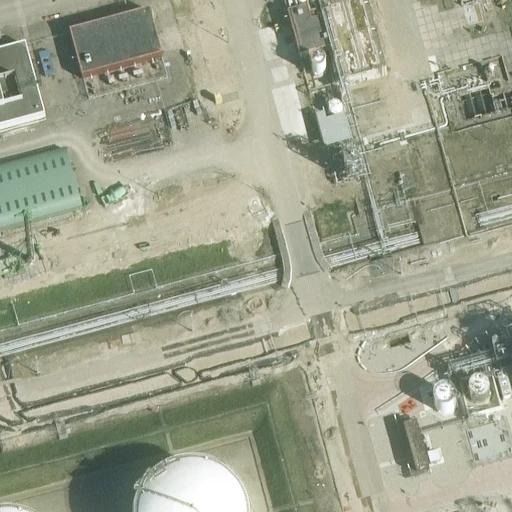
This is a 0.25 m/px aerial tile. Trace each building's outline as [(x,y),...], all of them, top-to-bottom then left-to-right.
[(385,75),(364,0),(318,0),(324,21),(310,24),(306,10),(288,16),(300,59),(334,50),(343,86),(385,75)] [(81,80),(162,59),(150,14),(69,35),(81,80)] [(0,129),(44,118),(25,46),(0,53),(0,129)] [(323,90),(326,102),(341,98),(338,87),(323,90)] [(321,127),(347,122),(341,97),(315,103),(321,127)] [(66,151),(0,169),(0,232),(82,211),(66,151)] [(332,253),(351,248),(348,236),(329,241),(332,253)] [(511,511),(511,361),(439,382),(452,428),(511,411),(511,511)] [(252,511),(250,503),(243,491),(236,482),(226,474),(217,469),(204,465),(194,464),(182,465),(171,468),(159,474),(148,482),(141,491),(134,502),(131,511),(252,511)]
